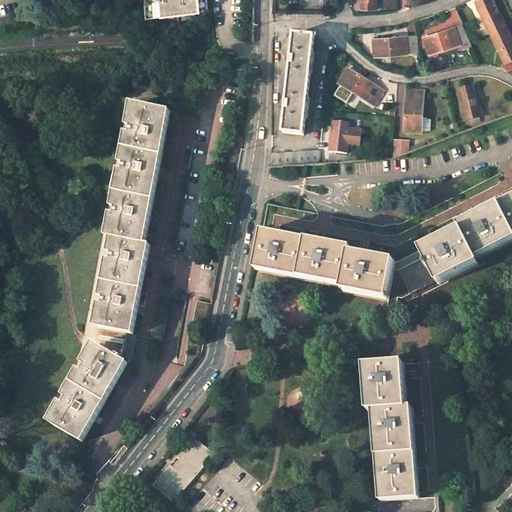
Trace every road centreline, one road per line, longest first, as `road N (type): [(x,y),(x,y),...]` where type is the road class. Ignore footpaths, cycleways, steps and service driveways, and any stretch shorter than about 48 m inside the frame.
road 1 (unclassified): [(263,25),(257,138),(211,362),(91,511)]
road 2 (residential): [(511,80),(477,69),(394,78),(362,65),(343,45)]
road 3 (residential): [(332,24),(400,17),(452,0)]
